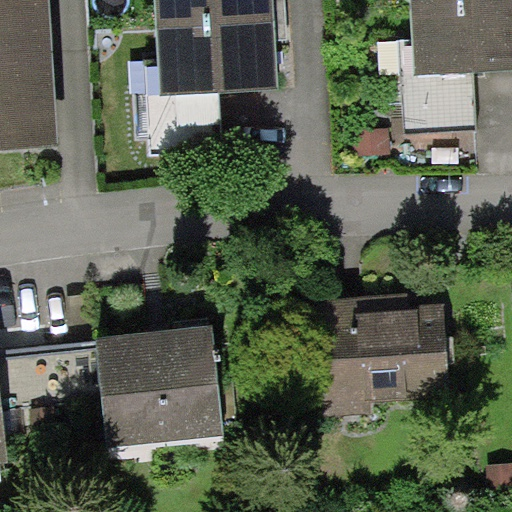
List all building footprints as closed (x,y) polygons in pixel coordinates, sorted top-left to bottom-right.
[(50,0),(0,0),(0,152),(57,150),(50,0)] [(273,0),(154,0),(157,60),(145,60),(150,156),(224,153),(221,94),(278,91),(273,0)] [(511,0),(409,0),(411,39),(399,39),(404,134),(479,130),(476,73),(511,71),(511,0)] [(355,156),(395,155),(394,128),(354,130),(355,156)] [(409,293),(302,299),(307,386),(322,386),(323,417),(449,411),(443,304),(409,305),(409,293)] [(214,326),(96,338),(108,449),(225,437),(214,326)] [(511,463),(488,465),(489,491),(511,490),(511,463)]
